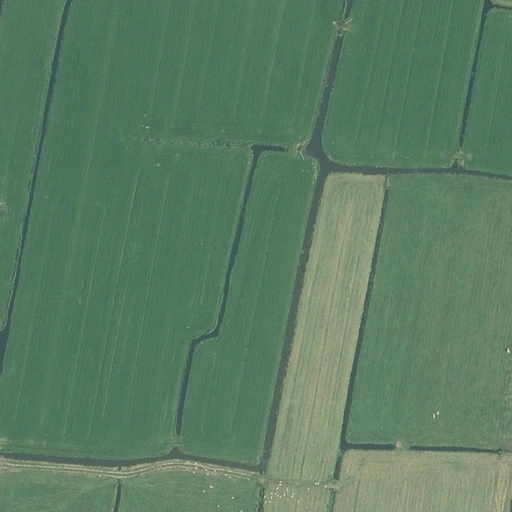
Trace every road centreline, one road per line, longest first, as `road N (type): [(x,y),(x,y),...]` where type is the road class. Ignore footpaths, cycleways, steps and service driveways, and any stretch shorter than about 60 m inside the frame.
road 1 (track): [(250,279),(186,443),(0,441)]
road 2 (track): [(0,467),(127,477),(178,466),(343,486)]
